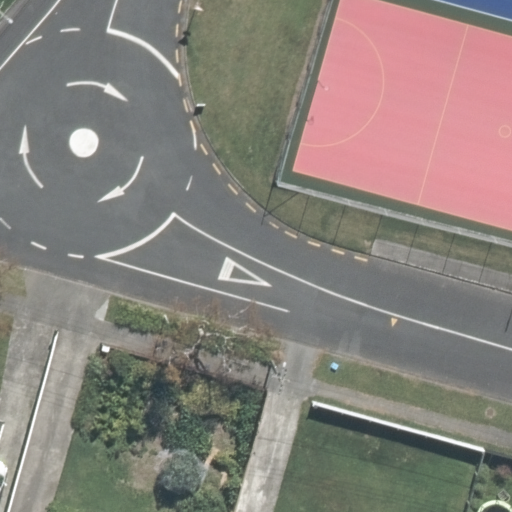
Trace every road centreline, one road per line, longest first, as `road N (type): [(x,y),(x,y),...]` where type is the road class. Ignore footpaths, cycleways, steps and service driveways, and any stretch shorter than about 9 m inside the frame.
road 1 (residential): [(511,343),(293,279),(142,192)]
road 2 (residential): [(142,192),(105,218),(59,219),(21,196),(1,156)]
road 3 (residential): [(99,65),(138,88),(151,107),(159,151),(142,192)]
road 4 (residential): [(1,156),(6,112),(34,77),(54,67),(99,65)]
